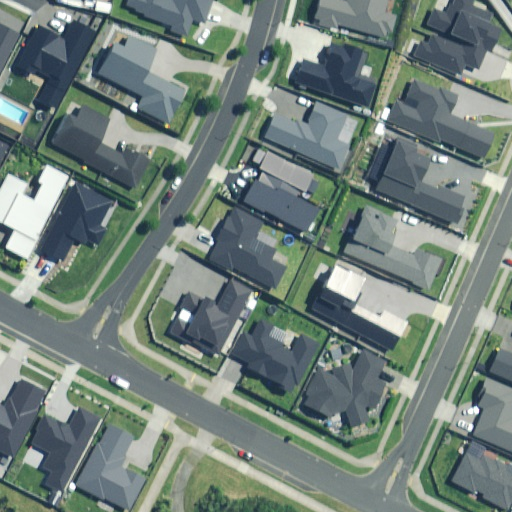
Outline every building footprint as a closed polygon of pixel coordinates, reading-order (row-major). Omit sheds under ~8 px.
[(124,0),(123,6),(132,9),(131,11),(141,15),(140,17),(169,27),(167,32),(183,37),(189,20),(201,25),(210,0),(124,0)] [(334,0),(317,0),(312,19),(317,20),(315,26),(332,31),(334,25),(380,38),(382,32),(387,34),(392,17),(381,14),(384,0),(387,1),(386,0),(343,0),(343,2),(334,0)] [(461,44),(483,54),(487,55),(498,30),(486,25),(490,15),(469,6),(471,0),(453,0),(448,15),(434,9),(426,25),(447,34),(445,37),(461,44)] [(35,27),(13,68),(29,76),(32,71),(48,79),(35,102),(51,110),(91,33),(70,22),(61,40),(35,27)] [(0,64),(15,35),(0,26),(0,64)] [(460,48),(430,35),(426,44),(419,41),(413,57),(458,76),(463,65),(476,71),(483,54),(461,44),(460,48)] [(118,50),(108,45),(93,73),(140,97),(134,109),(164,125),(182,92),(142,71),(153,50),(126,36),(118,50)] [(300,60),(291,82),(363,109),(372,85),(349,77),(358,52),(340,45),(339,48),(328,44),(321,60),(324,61),(321,68),(300,60)] [(394,101),(385,121),(436,143),(437,139),(480,158),(490,134),(446,115),(454,96),(437,89),(436,91),(412,81),(402,105),(394,101)] [(273,114),(262,138),(334,172),(346,148),(332,141),(344,117),(314,103),(304,125),(294,120),(293,123),(273,114)] [(106,120),(79,106),(71,121),(62,117),(48,143),(81,159),(79,162),(131,189),(146,161),(123,149),(120,155),(95,143),(106,120)] [(414,146),(395,137),(372,190),(405,204),(416,181),(417,178),(425,161),(410,154),(414,146)] [(282,161),(265,153),(256,171),(260,173),(254,184),(250,182),(239,203),(259,214),(260,212),(301,234),(313,211),(291,200),(295,192),(299,194),(309,175),(293,167),(292,169),(281,163),(282,161)] [(1,249),(22,260),(66,180),(43,168),(35,183),(39,185),(28,204),(17,198),(23,186),(6,177),(0,188),(0,226),(11,232),(1,249)] [(435,190),(416,181),(405,204),(453,225),(459,210),(456,209),(461,197),(436,187),(435,190)] [(75,183),(38,252),(59,263),(71,241),(80,246),(84,240),(95,246),(104,230),(97,226),(110,202),(75,183)] [(379,214),(363,207),(343,253),(410,283),(409,285),(425,292),(438,263),(412,252),(410,256),(385,245),(388,239),(385,237),(391,223),(378,218),(379,214)] [(261,223),(232,208),(227,219),(225,218),(213,240),(215,241),(205,260),(228,271),(229,268),(271,290),(283,268),(267,260),(272,251),(269,249),(273,242),(256,233),(261,223)] [(309,309),(340,326),(351,305),(356,297),(351,294),(357,282),(345,275),(343,278),(330,271),(309,309)] [(214,356),(249,291),(229,280),(214,308),(186,293),(177,310),(180,311),(175,320),(167,334),(186,344),(188,342),(214,356)] [(351,305),(340,326),(389,353),(404,325),(381,312),(378,319),(351,305)] [(242,333),(230,355),(246,364),(244,369),(271,384),(269,387),(288,397),(316,345),(298,336),(288,353),(278,348),(287,330),(261,316),(249,337),(242,333)] [(511,355),(496,349),(486,371),(511,382),(511,355)] [(307,396),(302,406),(327,419),(328,415),(342,411),(348,429),(366,423),(362,409),(366,408),(370,410),(379,393),(378,392),(381,385),(373,381),(383,363),(361,351),(350,372),(348,365),(329,371),(331,377),(317,370),(304,394),(307,396)] [(0,402),(0,449),(12,455),(37,408),(35,408),(45,389),(22,377),(11,397),(9,396),(4,404),(0,402)] [(511,390),(484,378),(476,396),(478,397),(474,406),(480,409),(469,435),(511,453),(511,419),(510,418),(511,413),(511,393),(510,392),(511,390)] [(38,428),(31,441),(50,451),(42,466),(52,470),(46,482),(62,490),(100,416),(79,405),(69,424),(57,418),(56,419),(44,413),(36,427),(38,428)] [(97,442),(75,484),(103,498),(103,496),(127,508),(144,476),(121,463),(125,456),(123,455),(133,435),(110,423),(99,443),(97,442)] [(477,461),(463,453),(448,481),(504,510),(507,503),(511,505),(511,463),(508,461),(505,466),(492,459),(491,461),(480,455),(477,461)]
